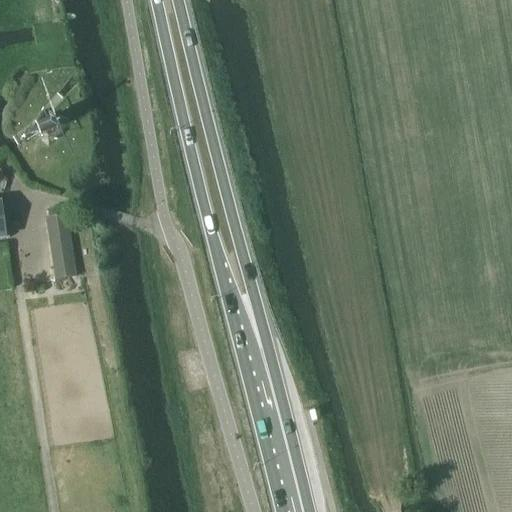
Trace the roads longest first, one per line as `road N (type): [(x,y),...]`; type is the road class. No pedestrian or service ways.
road 1 (primary): [(155,0),(218,258),(246,317)]
road 2 (primary): [(246,317),(241,248),(177,0)]
road 3 (unclassified): [(252,511),(166,228)]
road 4 (primary): [(246,317),(294,511)]
